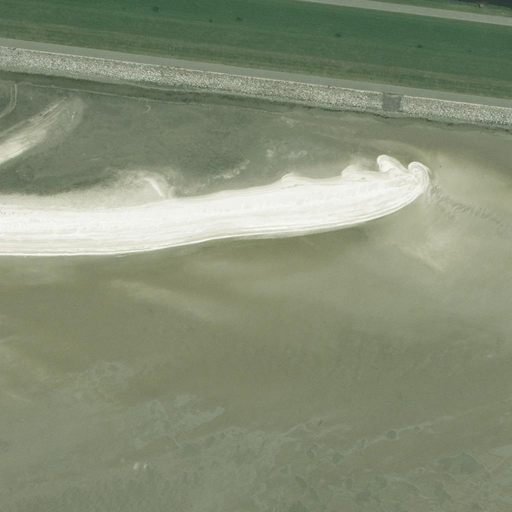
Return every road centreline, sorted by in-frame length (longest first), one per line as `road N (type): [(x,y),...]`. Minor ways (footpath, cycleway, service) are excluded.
road 1 (unclassified): [(0,51),(511,114)]
road 2 (unclassified): [(511,25),(294,0)]
